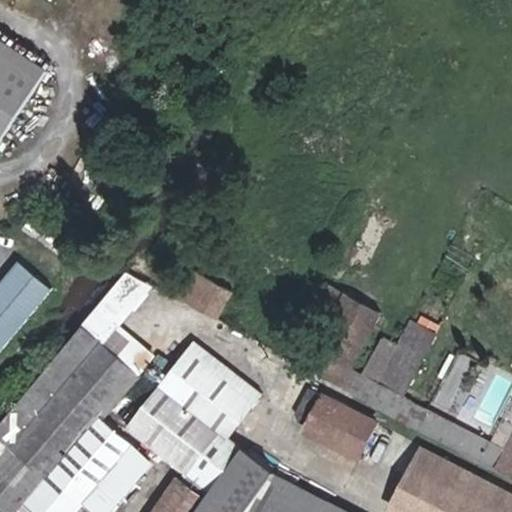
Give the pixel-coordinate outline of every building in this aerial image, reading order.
[(0,40),(0,143),(48,71),(0,40)] [(217,319),(231,292),(193,272),(178,298),(217,319)] [(104,343),(153,285),(129,273),(84,326),(104,343)] [(352,369),(382,313),(330,285),(323,299),(338,308),(317,349),(325,353),(314,373),(369,402),(399,345),(385,338),(364,376),(352,369)] [(403,397),(436,335),(412,322),(399,345),(369,402),(461,451),(471,433),(403,397)] [(107,511),(152,461),(102,418),(140,373),(104,343),(84,326),(0,424),(0,503),(9,511),(14,511),(26,499),(41,511),(74,511),(85,499),(100,511),(107,511)] [(224,363),(197,341),(190,351),(217,372),(224,363)] [(228,440),(264,394),(224,363),(217,372),(190,351),(132,425),(190,471),(219,433),(228,440)] [(360,458),(377,423),(324,395),(306,430),(360,458)] [(348,511),(327,501),(330,496),(309,485),(307,490),(275,473),(228,440),(219,433),(190,471),(181,482),(177,479),(153,511),(348,511)] [(471,433),(461,451),(497,470),(507,451),(471,433)] [(511,477),(511,441),(507,451),(497,470),(511,477)] [(511,511),(511,493),(423,447),(394,503),(411,511),(511,511)]
